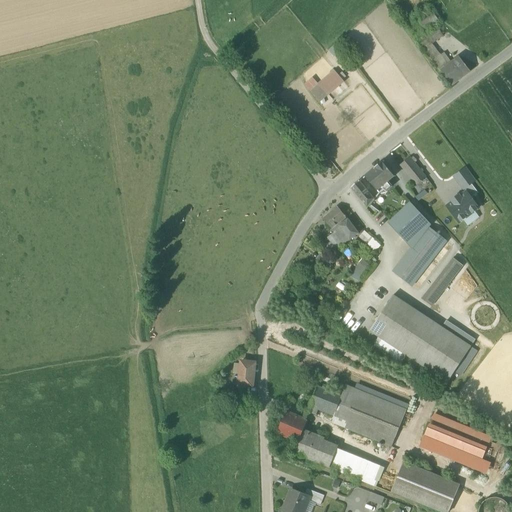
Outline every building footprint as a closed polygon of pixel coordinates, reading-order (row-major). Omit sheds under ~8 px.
[(368,15),(424,98),(442,87),(386,4),(368,15)] [(423,32),(431,43),(443,35),(435,24),(423,32)] [(440,56),(431,43),(424,49),(433,61),(440,56)] [(440,56),(448,67),(451,64),(443,54),(440,56)] [(420,105),(385,55),(368,67),(403,117),(420,105)] [(442,71),(448,67),(440,56),(433,61),(441,73),(443,72),(442,71)] [(443,72),(452,85),(469,72),(458,59),(451,64),(448,67),(442,71),(443,72)] [(335,71),(319,85),(326,94),(342,80),(335,71)] [(320,99),(326,94),(319,85),(312,90),(320,99)] [(490,140),(494,149),(506,144),(502,135),(490,140)] [(400,165),(417,185),(426,178),(410,157),(400,165)] [(487,157),(482,160),(493,176),(499,173),(487,157)] [(495,165),(501,176),(510,172),(504,160),(495,165)] [(365,176),(377,191),(394,177),(382,162),(365,176)] [(453,176),(464,190),(472,184),(475,182),(465,168),(453,176)] [(502,177),(497,180),(504,192),(509,189),(502,177)] [(351,188),(367,208),(370,205),(369,205),(374,199),(359,181),(351,188)] [(464,190),(466,192),(471,198),(478,193),(472,184),(464,190)] [(425,190),(416,197),(418,201),(428,194),(425,190)] [(466,192),(460,197),(453,202),(447,206),(459,223),(463,220),(475,211),(478,208),(471,198),(466,192)] [(431,225),(410,202),(388,223),(412,249),(428,228),(431,225)] [(323,218),(331,229),(337,224),(345,218),(337,207),(323,218)] [(475,211),(463,220),(467,226),(479,217),(475,211)] [(337,224),(339,226),(347,220),(345,218),(337,224)] [(347,220),(339,226),(349,240),(358,233),(348,219),(347,220)] [(339,226),(337,224),(331,229),(334,233),(329,237),(338,249),(343,245),(349,240),(339,226)] [(428,228),(412,249),(394,272),(411,285),(445,241),(428,228)] [(486,247),(496,238),(489,229),(479,238),(486,247)] [(359,237),(366,244),(372,238),(364,231),(359,237)] [(336,250),(338,249),(329,237),(327,238),(330,242),(333,247),(336,250)] [(366,244),(375,252),(380,246),(372,238),(366,244)] [(328,251),(333,247),(330,242),(324,246),(328,251)] [(511,242),(501,249),(508,261),(511,258),(511,242)] [(485,260),(494,272),(503,265),(495,253),(485,260)] [(319,255),(315,260),(328,270),(332,264),(319,255)] [(359,262),(360,263),(366,268),(372,261),(366,255),(359,262)] [(421,299),(424,301),(456,261),(452,258),(421,299)] [(424,301),(431,306),(463,266),(456,261),(424,301)] [(354,272),(362,279),(369,271),(366,268),(360,263),(352,270),(354,272)] [(362,280),(362,279),(354,272),(350,276),(358,284),(362,280)] [(497,292),(504,306),(511,302),(505,288),(497,292)] [(369,331),(378,337),(406,356),(447,382),(454,372),(471,347),(442,327),(393,295),(369,331)] [(499,322),(500,317),(499,312),(497,307),(494,304),(489,302),(484,301),(479,303),(475,306),(472,310),(471,315),(471,320),(474,325),(477,328),(482,330),(487,330),(492,329),(496,326),(499,322)] [(445,322),(442,327),(471,347),(474,341),(445,322)] [(400,365),(406,356),(378,337),(372,346),(400,365)] [(477,350),(471,347),(454,372),(460,376),(477,350)] [(241,361),(240,370),(254,372),(255,363),(241,361)] [(253,387),(254,372),(240,370),(238,385),(247,386),(253,387)] [(232,403),(245,404),(247,386),(238,385),(234,384),(232,403)] [(346,385),(341,396),(334,414),(333,414),(330,421),(345,426),(345,427),(392,445),(406,409),(346,385)] [(317,387),(310,405),(319,408),(333,414),(334,414),(341,396),(317,387)] [(316,415),(319,408),(310,405),(307,412),(316,415)] [(298,442),(299,442),(303,432),(307,421),(288,413),(279,434),(298,442)] [(431,420),(489,444),(492,437),(434,413),(431,420)] [(424,435),(482,459),(487,447),(429,424),(424,435)] [(293,453),(329,468),(333,458),(337,450),(338,446),(334,445),(334,446),(323,441),(323,440),(303,432),(299,442),(298,442),(293,453)] [(419,447),(486,475),(491,463),(424,436),(419,447)] [(337,450),(333,458),(363,470),(359,480),(375,487),(383,468),(366,462),(337,450)] [(329,468),(359,480),(363,470),(333,458),(329,468)] [(392,491),(443,511),(448,511),(459,486),(403,463),(392,491)] [(308,501),(320,506),(324,496),(308,489),(305,496),(310,498),(308,501)] [(294,511),(295,511),(304,511),(308,501),(310,498),(305,496),(291,490),(287,500),(283,510),(287,511),(294,511)] [(368,501),(381,506),(384,498),(371,493),(368,501)] [(510,511),(509,507),(506,502),(500,498),(494,497),(488,499),(483,502),(480,507),(478,511),(510,511)]
